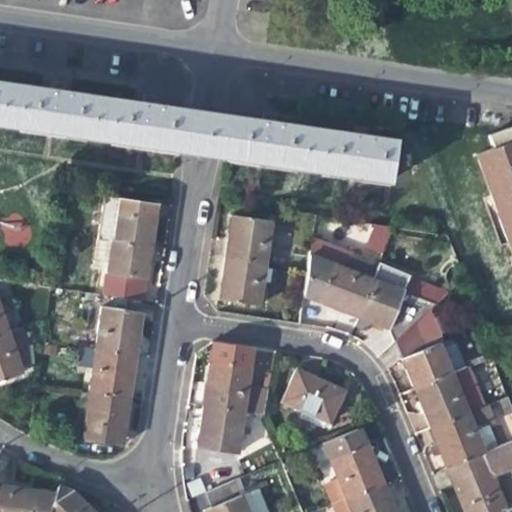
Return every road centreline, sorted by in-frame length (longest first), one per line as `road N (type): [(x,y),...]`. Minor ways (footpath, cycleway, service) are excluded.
road 1 (residential): [(421,511),(365,371),(337,341),(170,321)]
road 2 (residential): [(214,48),(511,92)]
road 3 (residential): [(214,48),(170,321)]
road 4 (residential): [(0,17),(214,48)]
road 5 (residential): [(0,427),(63,458),(149,475)]
road 6 (residential): [(170,321),(149,475)]
